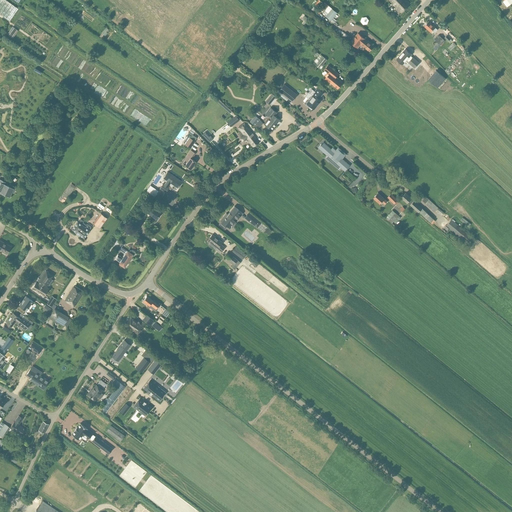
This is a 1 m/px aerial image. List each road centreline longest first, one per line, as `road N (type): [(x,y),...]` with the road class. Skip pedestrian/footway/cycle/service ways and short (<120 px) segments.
road 1 (unclassified): [(438,511),(146,283)]
road 2 (unclassified): [(316,122),(224,177),(146,283)]
road 3 (unclassified): [(429,0),(316,122)]
road 4 (residential): [(444,225),(316,122)]
